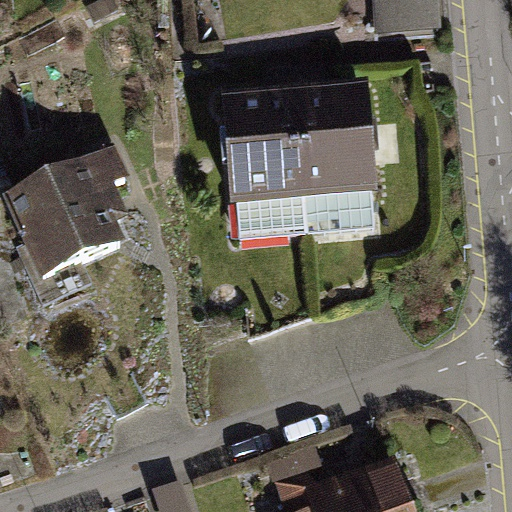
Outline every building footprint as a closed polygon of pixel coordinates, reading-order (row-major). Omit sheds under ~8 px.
[(440,0),(376,0),(379,34),(443,29),(440,0)] [(366,117),(298,122),(306,237),(374,232),(366,117)] [(298,122),(227,127),(235,242),(306,237),(298,122)] [(112,157),(7,203),(43,283),(119,249),(108,224),(122,217),(110,189),(123,183),(112,157)] [(281,511),(412,511),(399,474),(327,499),(319,477),(275,492),(281,511)] [(192,511),(184,486),(155,495),(161,511),(192,511)]
